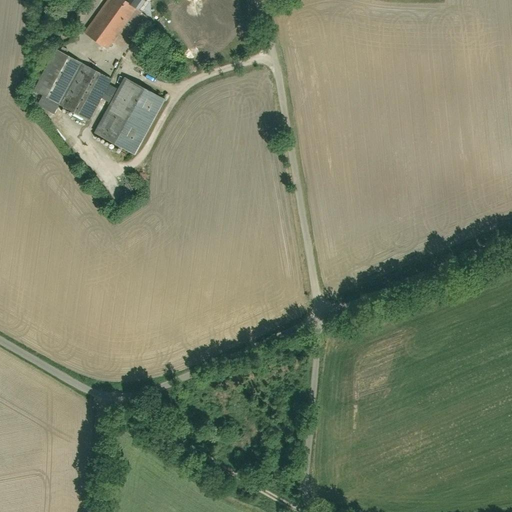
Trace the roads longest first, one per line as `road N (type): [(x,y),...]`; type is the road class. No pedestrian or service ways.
road 1 (residential): [(318,319),(111,406),(0,340)]
road 2 (residential): [(318,319),(280,80),(257,0)]
road 3 (residential): [(511,238),(318,319)]
road 4 (residential): [(304,511),(318,319)]
